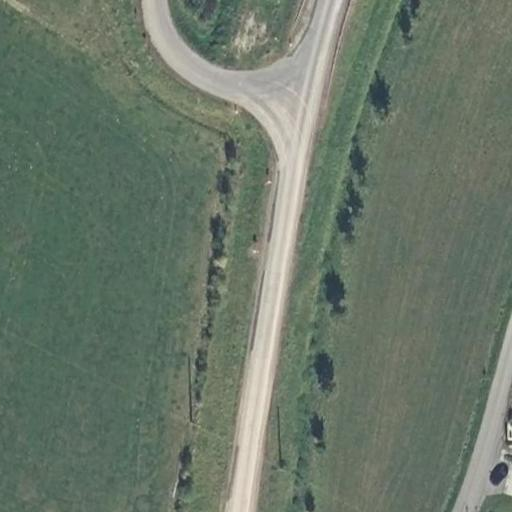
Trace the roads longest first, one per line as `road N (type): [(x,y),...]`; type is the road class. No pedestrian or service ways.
road 1 (unclassified): [(294,106),(237,511)]
road 2 (track): [(393,0),(334,140),(305,259),(269,299)]
road 3 (unclassified): [(294,106),(191,71),(163,47),(149,0)]
road 4 (unclassified): [(511,333),(460,511)]
